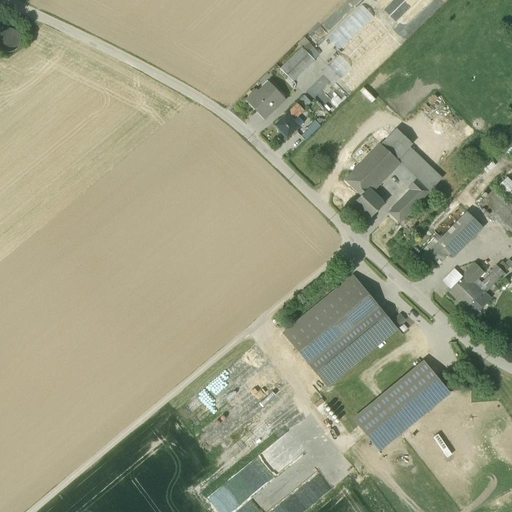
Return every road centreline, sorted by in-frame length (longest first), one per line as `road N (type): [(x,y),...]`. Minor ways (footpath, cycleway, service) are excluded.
road 1 (residential): [(511,368),(441,318),(211,108),(0,3)]
road 2 (track): [(27,511),(354,240)]
